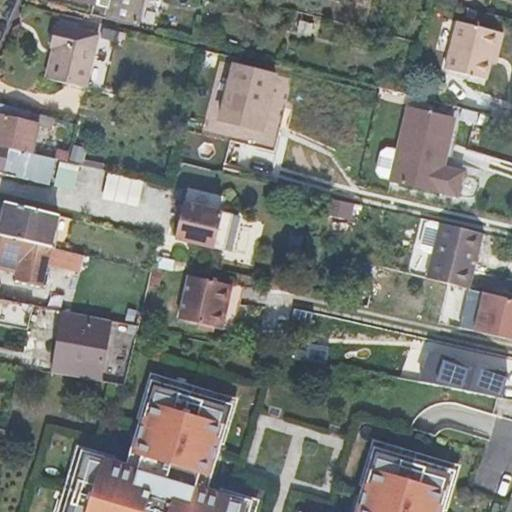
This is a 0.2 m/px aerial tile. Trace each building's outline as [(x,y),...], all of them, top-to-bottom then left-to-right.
[(81,0),(91,3),(92,0),(105,0),(100,18),(133,27),(141,0),(81,0)] [(56,24),(53,33),(50,42),(56,44),(46,77),(83,87),(99,36),(56,24)] [(473,82),(478,66),(486,34),(447,24),(434,72),(473,82)] [(486,34),(478,66),(485,67),(493,36),(486,34)] [(248,130),(269,135),(289,141),(303,85),(262,74),(248,130)] [(0,145),(30,153),(37,127),(48,130),(51,119),(1,103),(0,104),(0,145)] [(387,183),(420,191),(453,198),(459,174),(439,169),(450,121),(403,111),(394,154),(387,181),(387,183)] [(486,131),(488,126),(489,122),(476,118),(473,128),(486,131)] [(30,153),(0,145),(0,169),(4,171),(4,170),(24,175),(22,178),(50,185),(57,159),(30,153)] [(387,181),(394,154),(383,152),(378,156),(373,173),(377,179),(387,181)] [(108,172),(86,166),(65,161),(57,159),(50,185),(68,189),(71,173),(79,174),(78,181),(103,187),(108,172)] [(220,243),(222,238),(223,233),(214,231),(222,199),(183,190),(172,237),(211,248),(212,241),(220,243)] [(348,218),(351,203),(335,199),(332,214),(348,218)] [(0,207),(0,235),(45,246),(53,214),(1,201),(0,207)] [(424,283),(445,288),(466,294),(479,235),(438,226),(424,283)] [(13,279),(25,282),(37,284),(43,262),(62,267),(66,251),(45,246),(0,235),(0,258),(17,262),(14,272),(13,279)] [(153,254),(151,267),(169,271),(172,259),(153,254)] [(0,269),(14,272),(17,262),(0,258),(0,269)] [(221,286),(186,278),(177,323),(211,331),(221,286)] [(228,287),(221,286),(211,331),(219,332),(228,287)] [(89,301),(80,299),(70,297),(67,312),(86,316),(87,308),(89,301)] [(511,305),(480,297),(470,337),(511,346),(511,305)] [(32,305),(0,298),(0,311),(5,312),(4,315),(0,314),(0,323),(28,330),(32,305)] [(32,305),(28,330),(48,333),(54,310),(32,305)] [(86,316),(99,319),(100,311),(87,308),(86,316)] [(62,311),(56,342),(59,342),(62,343),(67,320),(107,327),(109,321),(99,319),(86,316),(67,312),(62,311)] [(62,343),(59,342),(56,342),(50,372),(97,381),(107,327),(67,320),(62,343)] [(424,384),(427,371),(429,358),(390,350),(385,377),(424,384)] [(135,419),(142,421),(153,381),(227,403),(215,443),(222,445),(235,399),(149,372),(135,419)] [(80,453),(62,511),(247,511),(249,506),(217,495),(215,500),(200,495),(192,493),(197,473),(206,476),(215,443),(227,403),(153,381),(142,421),(132,453),(140,455),(135,475),(126,472),(111,468),(112,463),(80,453)] [(357,486),(363,488),(375,449),(448,472),(437,511),(438,511),(443,511),(456,468),(370,441),(357,486)] [(62,511),(80,453),(112,463),(114,456),(76,444),(56,511),(62,511)] [(436,511),(437,511),(448,472),(375,449),(363,488),(356,511),(436,511)] [(135,475),(140,455),(132,453),(126,472),(135,475)] [(200,495),(206,476),(197,473),(192,493),(200,495)] [(249,506),(247,511),(253,511),(257,501),(219,489),(217,495),(249,506)]
